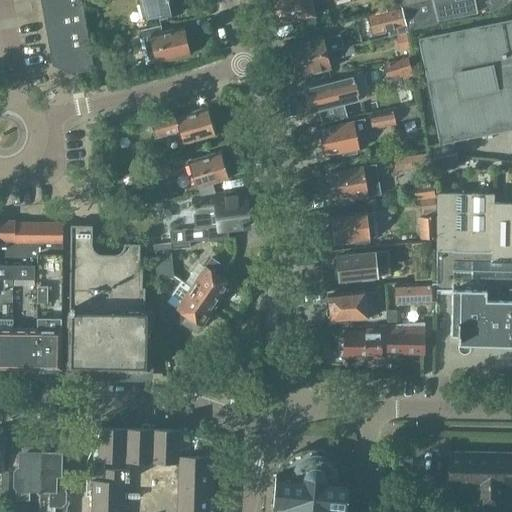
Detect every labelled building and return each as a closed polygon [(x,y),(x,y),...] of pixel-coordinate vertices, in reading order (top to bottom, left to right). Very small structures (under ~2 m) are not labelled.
[(43,0),(45,10),(55,67),(57,67),(56,64),(73,61),(75,74),(79,73),(93,70),(94,70),(91,52),(82,4),(81,0),(43,0)] [(146,19),(146,21),(182,12),(179,0),(137,0),(143,20),(146,19)] [(317,15),(312,0),(268,0),(275,25),(317,15)] [(333,0),(334,2),(343,0),(387,0),(391,10),(400,8),(405,27),(406,33),(439,25),(433,0),(333,0)] [(453,0),(433,0),(439,22),(477,14),(473,0),(466,0),(454,2),(453,0)] [(511,0),(490,0),(485,2),(490,13),(511,2),(511,0)] [(384,1),(372,4),(375,14),(387,12),(384,1)] [(400,8),(391,10),(387,12),(375,14),(367,16),(372,35),(405,27),(400,8)] [(511,20),(418,40),(428,85),(440,145),(428,148),(431,160),(457,154),(454,142),(511,130),(511,20)] [(190,54),(187,42),(184,29),(162,34),(160,25),(138,31),(146,65),(190,54)] [(397,35),(396,35),(398,46),(407,44),(405,33),(397,35)] [(287,46),(291,62),(341,49),(340,48),(338,41),(325,45),(323,36),(287,46)] [(99,51),(112,49),(111,41),(98,42),(99,51)] [(341,49),(291,62),(296,79),(331,70),(330,61),(355,55),(352,45),(340,48),(341,49)] [(402,76),(404,84),(414,81),(407,58),(384,64),(388,80),(402,76)] [(304,89),(311,114),(360,101),(354,76),(304,89)] [(402,121),(420,118),(421,117),(419,105),(399,109),(393,111),(368,115),(372,131),(396,125),(395,122),(401,120),(402,121)] [(180,131),(183,144),(216,134),(208,109),(177,119),(175,115),(151,122),(156,139),(180,131)] [(367,133),(365,120),(319,129),(324,157),(345,153),(346,157),(357,155),(356,151),(360,150),(357,135),(367,133)] [(188,163),(196,188),(229,178),(221,153),(188,163)] [(395,172),(431,167),(429,154),(393,160),(395,172)] [(457,154),(431,160),(434,172),(459,167),(457,154)] [(171,172),(168,160),(154,165),(157,176),(171,172)] [(332,200),(348,197),(349,202),(368,198),(368,194),(379,192),(377,178),(378,178),(376,165),(328,173),(332,200)] [(121,172),(118,172),(110,173),(113,192),(121,191),(124,191),(121,172)] [(414,202),(419,201),(434,199),(433,181),(412,184),(414,202)] [(436,216),(436,239),(436,271),(436,283),(432,283),(432,291),(436,291),(452,291),(451,338),(458,339),(457,344),(459,344),(459,348),(460,352),(465,354),(469,352),(471,348),(471,344),(511,345),(511,203),(494,203),(494,195),(436,194),(436,216)] [(247,195),(192,201),(195,229),(207,228),(217,227),(217,230),(250,227),(247,195)] [(434,199),(419,201),(422,218),(436,216),(434,199)] [(337,242),(355,240),(356,245),(370,244),(369,241),(370,241),(370,238),(378,237),(375,213),(334,218),(337,242)] [(436,217),(433,217),(419,218),(420,240),(436,239),(436,217)] [(0,222),(0,328),(14,328),(15,225),(15,222),(0,222)] [(63,226),(15,225),(14,328),(37,329),(38,247),(63,247),(63,226)] [(71,226),(70,309),(69,369),(72,369),(72,366),(146,367),(146,370),(148,370),(149,309),(145,309),(145,288),(142,288),(143,266),(140,266),(140,245),(124,245),(123,250),(118,254),(114,255),(101,255),(97,253),(94,251),(92,246),(92,226),(71,226)] [(170,232),(170,244),(190,243),(209,241),(207,228),(195,229),(170,232)] [(430,242),(410,244),(411,250),(415,250),(417,272),(413,272),(414,282),(430,280),(430,270),(430,242)] [(170,244),(153,246),(154,252),(157,279),(173,277),(171,251),(180,249),(191,248),(190,243),(170,244)] [(37,329),(62,329),(63,247),(38,247),(37,329)] [(339,268),(335,269),(336,279),(340,278),(340,282),(385,277),(385,276),(390,275),(388,251),(382,252),(338,256),(339,268)] [(210,260),(205,267),(198,263),(184,284),(190,288),(216,306),(231,284),(216,274),(221,268),(210,260)] [(184,284),(180,281),(167,302),(176,308),(175,309),(176,310),(171,316),(182,324),(187,317),(202,327),(216,306),(190,288),(184,284)] [(394,286),(395,304),(422,303),(422,305),(427,305),(426,302),(432,302),(431,285),(394,286)] [(376,317),(373,292),(329,296),(331,321),(340,320),(351,319),(376,317)] [(351,319),(340,320),(341,329),(352,328),(351,319)] [(170,321),(161,322),(162,335),(171,334),(170,321)] [(366,329),(366,333),(345,333),(345,338),(338,338),(338,352),(345,352),(345,357),(381,358),(381,353),(423,354),(424,323),(380,326),(380,329),(366,329)] [(0,368),(61,369),(62,329),(37,329),(14,328),(0,328),(0,368)] [(93,460),(92,491),(151,492),(153,429),(99,428),(98,461),(93,460)] [(153,429),(151,492),(211,494),(212,441),(181,431),(181,430),(153,429)] [(0,436),(0,473),(2,474),(1,490),(0,489),(0,505),(8,506),(9,472),(4,472),(5,437),(0,436)] [(40,460),(39,492),(38,511),(65,511),(65,503),(67,502),(68,474),(67,472),(68,447),(64,443),(41,442),(41,450),(40,460)] [(30,492),(39,492),(40,460),(41,450),(19,449),(19,466),(14,471),(13,487),(16,490),(15,511),(30,511),(30,492)] [(346,511),(347,501),(348,495),(349,478),(347,473),(345,469),(343,466),(340,463),(337,459),(332,455),(327,453),(322,451),(317,450),(311,450),(304,450),(297,453),(292,455),(286,459),(282,463),(279,467),(276,471),(275,489),(274,495),(272,511),(346,511)] [(511,453),(449,452),(449,470),(449,488),(476,488),(475,510),(504,511),(505,490),(511,489),(511,453)] [(150,511),(151,492),(92,491),(91,511),(150,511)] [(151,492),(150,511),(210,511),(211,494),(151,492)]
